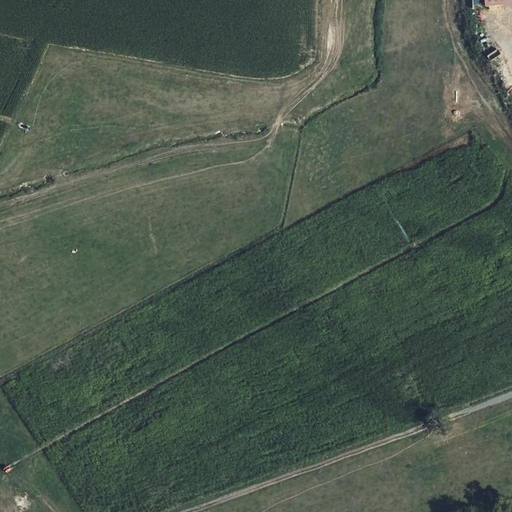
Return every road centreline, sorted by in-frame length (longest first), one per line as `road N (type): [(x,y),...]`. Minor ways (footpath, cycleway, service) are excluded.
road 1 (track): [(0,187),(55,159),(60,184),(187,146),(272,136),(283,110),(311,88),(330,55),(331,0)]
road 2 (track): [(182,511),(511,393)]
